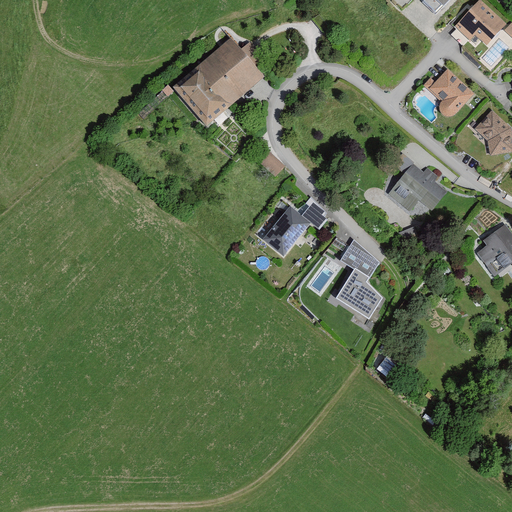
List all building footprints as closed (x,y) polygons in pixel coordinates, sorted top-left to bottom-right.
[(457,0),(431,0),(426,6),(437,15),(444,8),(448,11),(457,0)] [(510,28),(482,4),(458,31),(474,45),(479,39),(491,49),(510,28)] [(266,80),(231,42),(177,91),(212,130),(266,80)] [(444,106),(442,107),(442,111),(442,115),(446,119),(451,120),(456,119),(476,97),(450,73),(438,85),(434,81),(426,89),(444,106)] [(511,155),(511,129),(494,113),(477,132),(490,144),(494,160),(511,155)] [(259,161),(276,177),(286,167),(269,151),(259,161)] [(425,176),(416,168),(391,198),(412,216),(422,205),(434,215),(449,197),(435,184),(439,179),(429,171),(425,176)] [(313,226),(292,210),(267,241),(288,258),(313,226)] [(511,230),(508,225),(482,244),(485,249),(477,255),(493,279),(510,267),(511,269),(511,230)] [(332,244),(342,254),(348,247),(338,238),(332,244)] [(382,264),(356,242),(343,261),(359,271),(340,299),(371,319),(385,300),(370,285),(382,264)]
